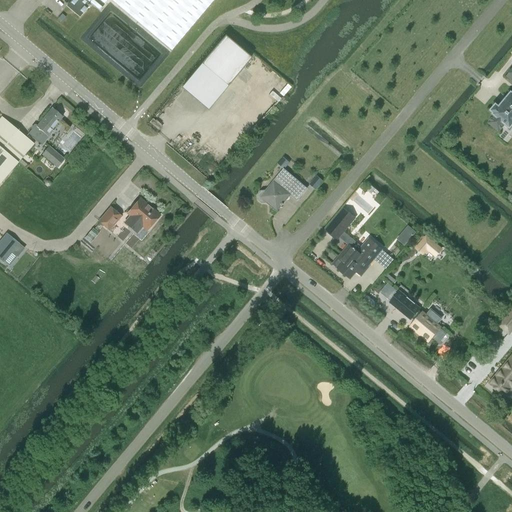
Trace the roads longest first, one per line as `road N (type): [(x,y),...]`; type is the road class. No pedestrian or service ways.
road 1 (unknown): [(511,493),(264,292),(194,271),(170,283),(0,488)]
road 2 (tertiary): [(283,263),(0,23)]
road 3 (residential): [(500,0),(283,263)]
road 4 (unclassified): [(283,263),(80,511)]
road 5 (tertiary): [(511,453),(283,263)]
